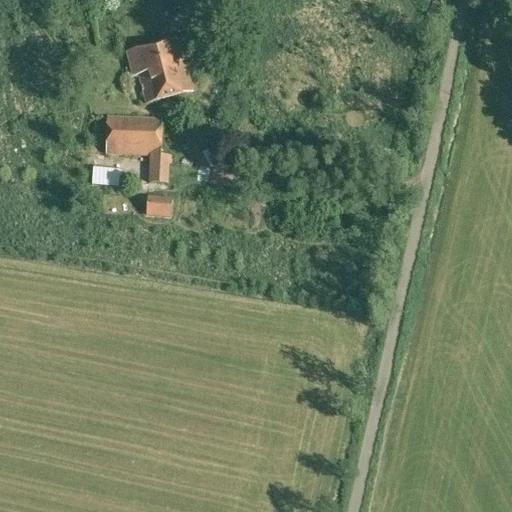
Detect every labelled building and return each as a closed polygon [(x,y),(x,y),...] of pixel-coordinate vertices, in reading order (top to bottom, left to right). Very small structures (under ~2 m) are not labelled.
[(183,20),(187,35),(204,31),(200,16),(183,20)] [(192,93),(178,41),(127,54),(132,79),(138,77),(147,105),(192,93)] [(94,59),(71,64),(75,81),(98,76),(94,59)] [(107,119),(106,155),(160,157),(162,121),(107,119)] [(167,224),(168,208),(146,206),(145,222),(167,224)]
